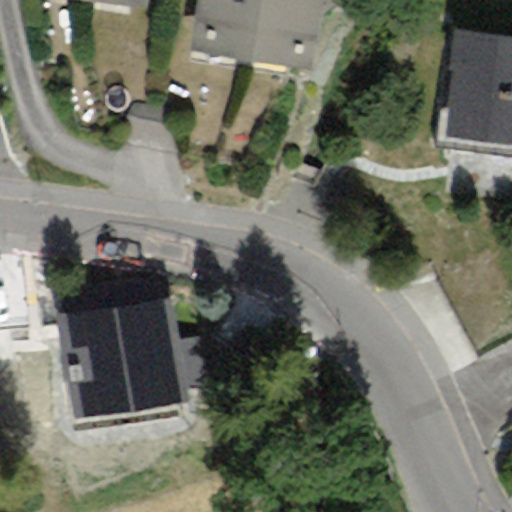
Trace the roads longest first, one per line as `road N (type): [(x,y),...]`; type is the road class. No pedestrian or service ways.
road 1 (residential): [(0,229),(256,263),(324,303),(367,344),(429,438),(455,511)]
road 2 (unknown): [(62,238),(5,0)]
